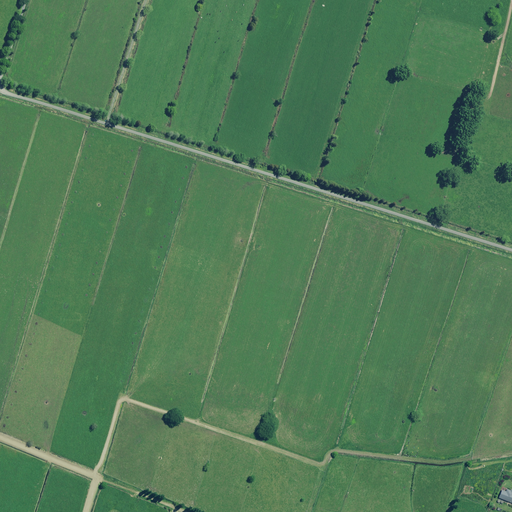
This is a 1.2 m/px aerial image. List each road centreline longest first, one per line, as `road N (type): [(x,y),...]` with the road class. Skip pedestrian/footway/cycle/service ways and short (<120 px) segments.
road 1 (unclassified): [(0,89),(511,250)]
road 2 (track): [(102,474),(128,398),(325,461),(339,448),(411,455)]
